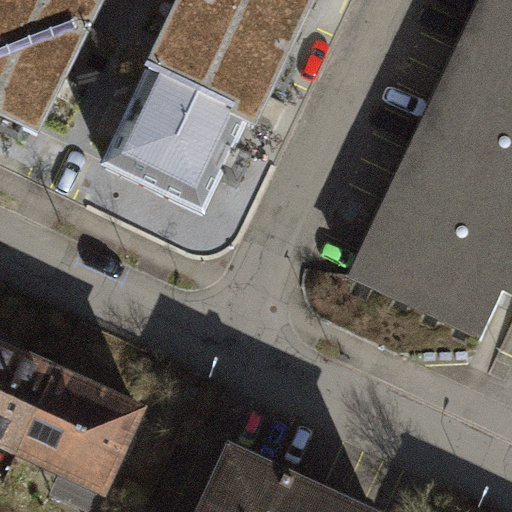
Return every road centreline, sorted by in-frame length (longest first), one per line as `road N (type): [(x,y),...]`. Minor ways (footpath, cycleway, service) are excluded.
road 1 (residential): [(229,347),(394,0)]
road 2 (residential): [(229,347),(511,478)]
road 3 (residential): [(0,241),(229,347)]
